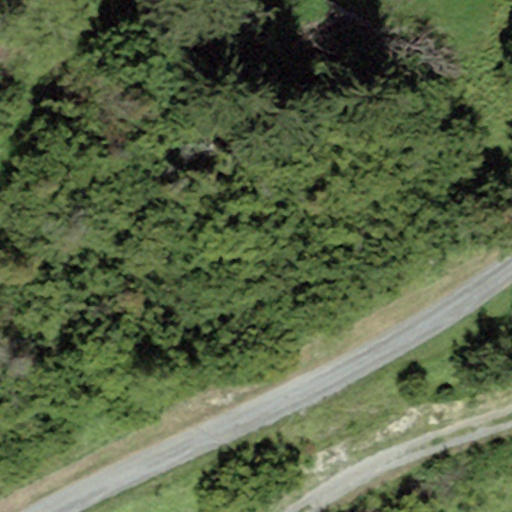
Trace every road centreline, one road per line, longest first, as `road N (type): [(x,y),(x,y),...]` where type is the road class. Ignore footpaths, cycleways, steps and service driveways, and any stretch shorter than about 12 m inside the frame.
road 1 (track): [(511,246),(400,327),(33,511)]
road 2 (track): [(275,511),(353,452),(511,398)]
